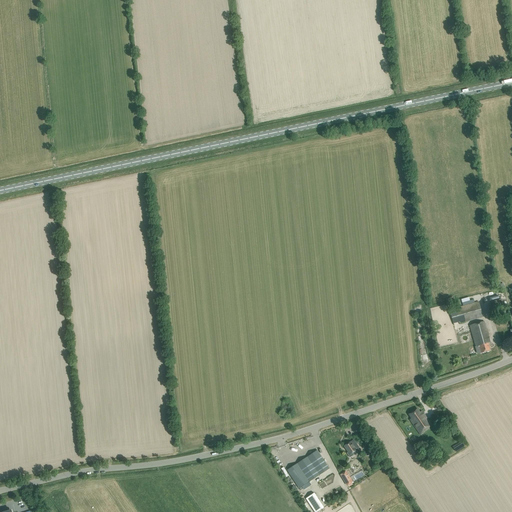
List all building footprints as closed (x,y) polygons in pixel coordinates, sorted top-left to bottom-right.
[(502,299),(489,302),(492,314),(505,310),(502,299)] [(478,301),(449,310),(454,325),(483,317),(478,301)] [(484,321),(470,326),(476,347),(478,354),(490,350),(488,343),(490,342),(484,321)] [(420,434),(432,426),(422,411),(420,413),(417,409),(409,414),(412,419),(410,420),(420,434)] [(350,441),(345,445),(347,447),(345,448),(348,452),(346,453),(349,457),(353,455),(352,453),(356,450),(353,446),(356,444),(353,440),(351,442),(350,441)] [(299,488),(328,469),(317,453),(288,473),(299,488)] [(354,473),(357,478),(367,472),(364,468),(354,473)] [(314,493),(306,498),(314,511),(317,511),(324,508),(314,493)]
